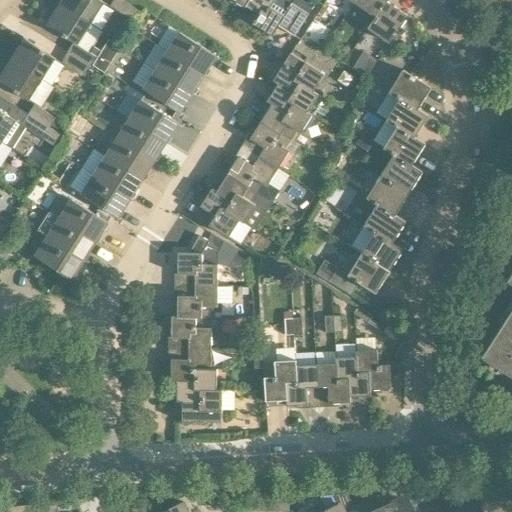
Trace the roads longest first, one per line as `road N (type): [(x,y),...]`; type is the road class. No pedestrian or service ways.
road 1 (residential): [(424,453),(426,340),(436,274),(457,215),(468,113),(437,0)]
road 2 (residential): [(108,315),(126,271),(247,71),(240,46),(169,0)]
road 3 (residential): [(113,464),(424,453)]
road 4 (residential): [(113,464),(108,315)]
